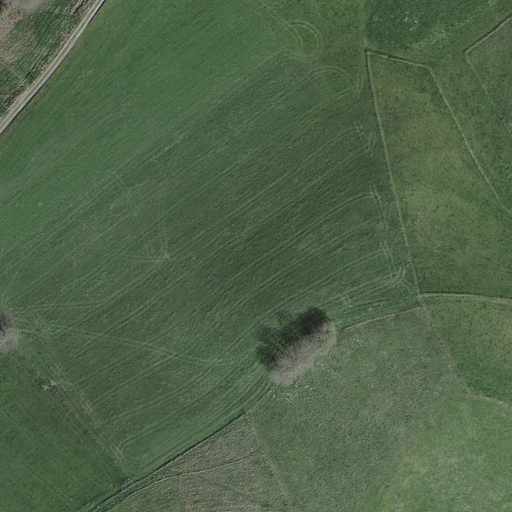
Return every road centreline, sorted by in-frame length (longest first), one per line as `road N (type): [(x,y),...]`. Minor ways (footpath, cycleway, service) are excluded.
road 1 (track): [(0,321),(127,463)]
road 2 (track): [(0,126),(99,0)]
